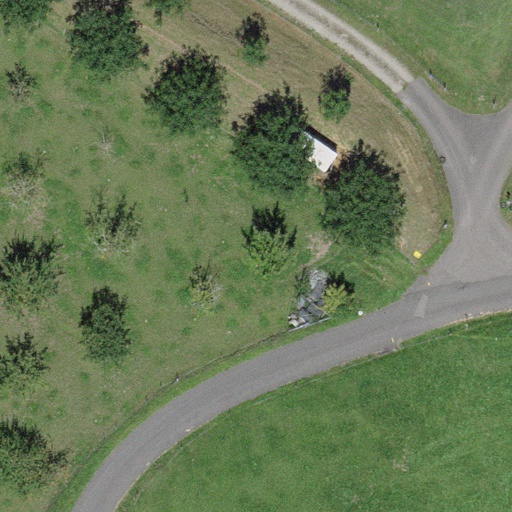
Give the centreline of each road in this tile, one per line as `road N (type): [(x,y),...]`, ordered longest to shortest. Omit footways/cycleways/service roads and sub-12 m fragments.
road 1 (residential): [(511,289),(321,353),(178,421),(110,490),(100,511)]
road 2 (track): [(482,172),(409,88),(291,0)]
road 3 (track): [(498,290),(482,172),(511,134)]
